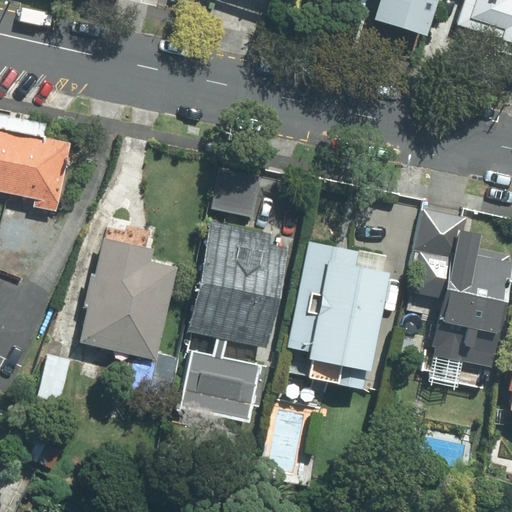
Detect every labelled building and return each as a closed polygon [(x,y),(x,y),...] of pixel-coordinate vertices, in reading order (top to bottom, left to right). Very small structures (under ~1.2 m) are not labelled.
[(383,0),(380,13),(434,29),(442,0),(383,0)] [(506,33),(511,34),(511,0),(469,0),(465,14),(508,26),(506,33)] [(33,202),(57,207),(71,136),(49,131),(50,121),(0,110),(0,185),(35,193),(33,202)] [(216,164),(209,208),(257,216),(265,172),(216,164)] [(429,376),(489,387),(511,266),(511,257),(468,249),(476,210),(420,199),(408,264),(449,271),(429,376)] [(272,338),(290,229),(212,216),(194,325),(217,328),(213,351),(193,347),(184,399),(254,411),(263,360),(225,353),(229,330),(272,338)] [(155,236),(107,227),(86,337),(159,351),(176,262),(151,257),(155,236)] [(365,246),(312,235),(290,340),(312,345),(307,366),(340,373),(344,352),(370,357),(391,259),(363,253),(365,246)] [(306,406),(276,404),(274,426),(269,425),(265,475),(300,477),(306,406)]
